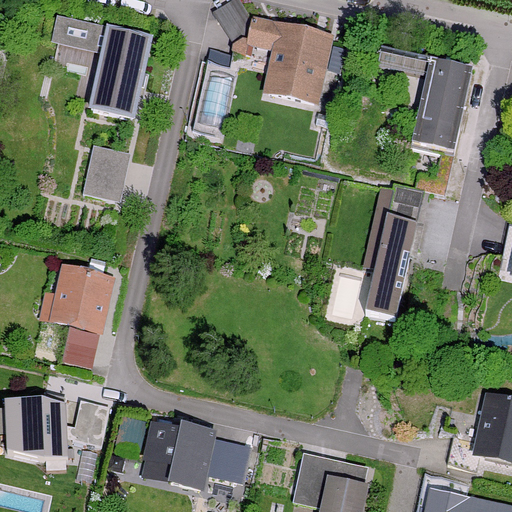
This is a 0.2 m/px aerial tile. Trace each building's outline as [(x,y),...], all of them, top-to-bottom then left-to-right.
[(227,31),(251,16),(241,0),(227,0),(213,9),(227,31)] [(249,48),(272,53),(263,98),(324,110),(337,39),(254,23),(249,48)] [(45,50),(96,61),(84,115),(131,125),(148,44),(51,24),(45,50)] [(379,68),(424,76),(410,149),(456,158),(473,72),(429,63),(430,56),(383,47),(379,68)] [(199,130),(224,132),(231,62),(205,60),(199,130)] [(129,158),(89,151),(80,199),(119,207),(129,158)] [(419,213),(426,190),(395,181),(388,204),(419,213)] [(413,227),(378,219),(357,317),(393,325),(413,227)] [(511,231),(509,231),(500,280),(511,282),(511,231)] [(100,338),(104,339),(116,280),(61,269),(55,298),(47,297),(41,326),(70,332),(100,338)] [(100,338),(70,332),(62,365),(93,372),(100,338)] [(511,407),(482,401),(470,462),(511,470),(511,407)] [(45,464),(69,464),(68,441),(67,430),(66,409),(42,404),(5,405),(8,457),(45,464)] [(75,431),(67,430),(68,441),(101,450),(109,411),(81,404),(75,431)] [(248,451),(150,426),(135,480),(201,497),(205,481),(238,489),(248,451)] [(358,511),(367,474),(301,460),(290,507),(310,511),(358,511)] [(506,511),(422,495),(418,511),(506,511)]
